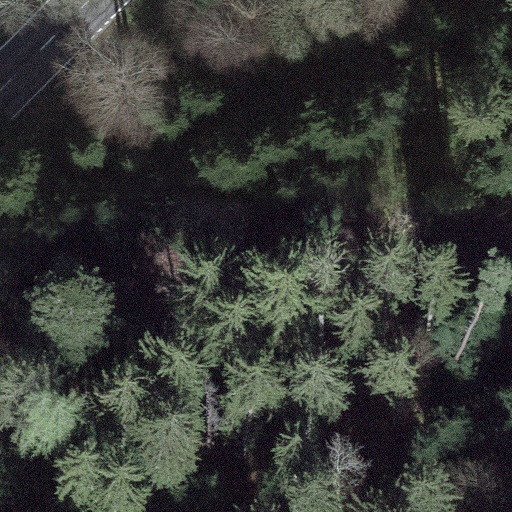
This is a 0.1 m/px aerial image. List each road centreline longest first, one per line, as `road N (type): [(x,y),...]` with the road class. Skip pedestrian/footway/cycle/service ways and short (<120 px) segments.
road 1 (track): [(511,267),(0,352)]
road 2 (secondary): [(0,89),(89,0)]
